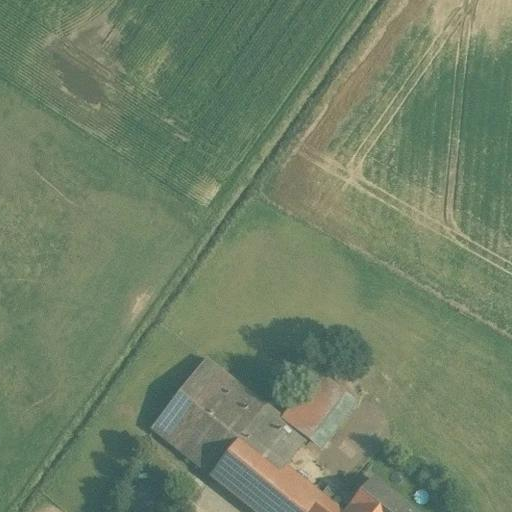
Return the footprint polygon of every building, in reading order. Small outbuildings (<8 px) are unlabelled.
[(265,408),(206,361),(151,432),(209,477),(242,435),(256,418),(257,419),(265,408)] [(257,419),(256,418),(242,435),(284,468),(298,451),(257,419)] [(284,468),(242,435),(209,477),(252,511),(308,511),(320,497),(284,468)] [(409,511),(371,480),(345,511),(409,511)] [(144,484),(140,485),(136,487),(132,489),(130,492),(127,495),(126,498),(125,501),(124,505),(124,508),(124,511),(171,511),(172,507),(171,503),(171,501),(170,498),(168,495),(166,492),(162,488),(158,486),(154,484),(150,484),(147,484),(144,484)] [(336,497),(326,489),(320,497),(330,505),(336,497)] [(330,505),(320,497),(308,511),(338,511),(339,511),(330,505)]
